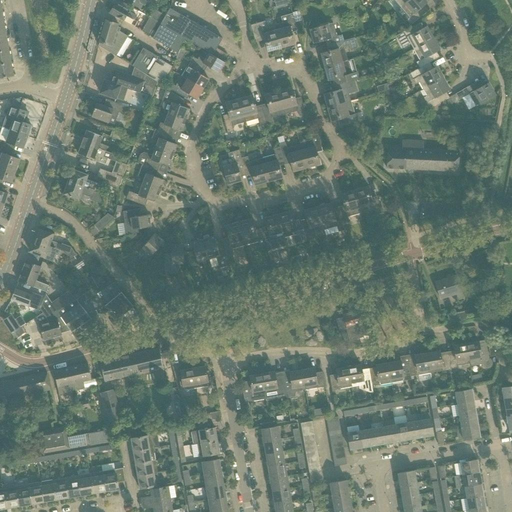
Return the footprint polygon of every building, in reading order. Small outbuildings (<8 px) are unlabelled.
[(396,11),(401,7),(394,0),(389,0),(388,1),(396,11)] [(423,0),(409,0),(401,7),(409,17),(406,20),(411,25),(420,17),(416,12),(424,5),(427,3),(427,2),(426,3),(423,0)] [(111,9),(109,13),(135,27),(137,22),(133,20),(135,15),(128,11),(129,11),(124,8),(115,3),(114,5),(112,4),(110,8),(111,9)] [(416,12),(420,17),(428,10),(424,5),(416,12)] [(401,7),(396,11),(405,21),(406,20),(409,17),(401,7)] [(165,16),(160,25),(184,38),(213,55),(222,38),(170,8),(165,16)] [(154,9),(149,18),(160,25),(165,16),(154,9)] [(292,12),(293,13),(296,27),(304,25),(299,10),(292,12)] [(282,22),(275,24),(281,48),(295,44),(293,37),(290,29),(296,27),(293,13),(286,15),(281,17),(282,22)] [(149,18),(145,25),(156,31),(160,25),(149,18)] [(98,46),(99,46),(115,56),(127,37),(116,30),(118,24),(104,20),(103,19),(97,42),(99,42),(98,46)] [(265,21),(250,25),(254,39),(264,36),(268,52),(281,48),(275,24),(266,26),(265,21)] [(330,45),(333,44),(344,41),(342,34),(336,36),(333,23),(309,30),(313,43),(328,39),(330,45)] [(145,25),(142,31),(153,37),(152,38),(178,53),(180,48),(184,38),(160,25),(156,31),(145,25)] [(400,33),(395,36),(401,45),(409,41),(413,49),(433,38),(426,27),(427,27),(427,26),(423,28),(414,33),(411,27),(409,29),(402,32),(400,33)] [(0,51),(9,50),(7,38),(0,38),(0,51)] [(320,53),(324,67),(348,60),(344,47),(349,46),(350,49),(357,48),(354,38),(344,41),(333,44),(335,49),(320,53)] [(416,62),(420,68),(421,68),(431,62),(428,56),(440,49),(439,49),(433,38),(413,49),(420,60),(416,62)] [(140,49),(130,65),(146,74),(157,81),(162,84),(172,67),(157,58),(157,57),(141,47),(140,49)] [(178,53),(178,54),(183,57),(186,52),(180,48),(178,53)] [(0,51),(0,64),(11,63),(9,50),(0,51)] [(200,56),(197,60),(202,62),(207,65),(207,66),(210,67),(219,73),(225,62),(216,57),(209,52),(205,59),(200,56)] [(351,73),(357,72),(353,59),(348,60),(351,73)] [(386,59),(382,61),(386,68),(390,66),(386,59)] [(332,79),(333,85),(354,79),(358,78),(357,72),(351,73),(348,60),(324,67),(327,80),(332,79)] [(11,63),(0,64),(0,78),(14,76),(11,63)] [(185,70),(182,76),(185,78),(187,79),(203,88),(209,79),(203,75),(196,72),(187,66),(185,70)] [(419,82),(423,89),(442,78),(436,67),(437,67),(437,66),(424,73),(421,68),(420,68),(410,74),(416,84),(419,82)] [(102,86),(100,91),(101,91),(101,93),(110,96),(117,99),(121,86),(148,95),(146,102),(149,103),(152,97),(157,81),(146,74),(143,81),(125,74),(115,71),(111,82),(105,80),(103,86),(102,86)] [(442,78),(423,89),(427,96),(424,98),(430,108),(441,102),(437,96),(446,91),(450,90),(449,89),(442,78)] [(170,83),(167,87),(182,96),(185,97),(187,93),(197,99),(203,88),(187,79),(183,85),(178,82),(175,86),(170,83)] [(335,91),(323,94),(327,108),(350,101),(348,93),(357,91),(354,79),(333,85),(335,91)] [(389,89),(387,83),(376,86),(378,92),(389,89)] [(465,96),(469,94),(475,106),(495,95),(495,94),(494,94),(488,84),(489,83),(485,85),(476,90),(473,84),(462,90),(455,94),(459,100),(462,98),(465,96)] [(291,87),(278,91),(285,114),(296,111),(298,111),(299,116),(305,114),(302,100),(296,102),(291,87)] [(269,109),(263,111),(266,122),(267,125),(273,123),(272,118),(285,114),(278,91),(265,94),(269,109)] [(437,96),(441,102),(447,99),(450,97),(446,91),(437,96)] [(165,112),(167,114),(186,120),(190,109),(182,106),(184,100),(171,92),(168,100),(166,101),(164,102),(163,104),(162,106),(163,109),(165,112)] [(459,100),(455,94),(450,97),(447,99),(451,104),(459,100)] [(475,106),(469,94),(465,96),(462,98),(468,110),(475,106)] [(252,95),(239,99),(245,122),(258,118),(260,124),(266,122),(263,111),(262,108),(256,110),(252,95)] [(92,116),(101,120),(109,123),(111,116),(117,118),(119,112),(124,114),(127,107),(107,99),(107,100),(109,101),(107,107),(97,103),(92,116)] [(245,122),(239,99),(225,102),(229,117),(223,119),(227,133),(233,131),(232,126),(245,122)] [(350,101),(327,108),(331,121),(338,119),(340,125),(347,123),(361,119),(359,112),(354,114),(350,101)] [(28,137),(31,126),(31,125),(24,123),(28,112),(10,106),(3,128),(28,137)] [(160,122),(157,130),(171,135),(174,128),(182,131),(186,120),(167,114),(164,124),(160,122)] [(0,146),(9,150),(11,144),(23,148),(25,142),(26,142),(28,137),(3,128),(0,135),(0,146)] [(110,136),(134,146),(137,139),(112,129),(110,136)] [(154,129),(150,140),(157,143),(155,149),(173,156),(177,145),(169,142),(171,135),(157,130),(154,129)] [(86,131),(82,142),(98,148),(105,151),(107,147),(100,144),(102,136),(86,131)] [(313,141),(300,144),(306,168),(320,164),(316,149),(321,147),(318,134),(311,135),(313,141)] [(386,167),(457,171),(459,151),(423,149),(423,141),(402,140),(402,148),(387,148),(386,167)] [(82,142),(78,154),(87,157),(105,164),(107,158),(115,161),(112,153),(105,151),(98,148),(82,142)] [(279,147),(282,158),(288,157),(292,172),(306,168),(300,144),(287,148),(285,142),(279,144),(279,147)] [(0,153),(2,154),(0,158),(0,165),(15,171),(19,159),(8,155),(9,150),(0,146),(0,153)] [(275,154),(262,158),(268,182),(282,178),(277,162),(283,161),(282,158),(279,147),(273,149),(275,154)] [(137,163),(142,165),(158,170),(161,164),(169,167),(173,156),(155,149),(152,155),(145,152),(140,154),(137,163)] [(229,159),(221,161),(227,185),(241,181),(240,177),(237,166),(243,164),(241,158),(239,150),(227,153),(229,159)] [(241,158),(243,164),(245,172),(250,170),(255,186),(268,182),(262,158),(249,162),(247,156),(241,158)] [(120,162),(116,175),(100,169),(97,176),(118,188),(127,165),(120,162)] [(0,178),(11,182),(15,171),(0,165),(0,178)] [(144,179),(141,185),(160,191),(164,180),(156,177),(158,170),(142,165),(138,176),(144,179)] [(72,169),(68,181),(94,190),(96,185),(85,181),(87,175),(72,169)] [(94,190),(68,181),(63,194),(79,199),(81,193),(91,197),(90,200),(101,204),(98,192),(94,191),(94,190)] [(160,191),(141,185),(138,195),(129,192),(126,199),(145,206),(148,199),(156,202),(160,191)] [(367,186),(354,190),(360,213),(373,209),(374,215),(381,213),(377,199),(371,201),(367,186)] [(339,210),(340,216),(343,224),(348,222),(347,217),(360,213),(354,190),(340,193),(345,209),(339,210)] [(330,202),(317,206),(323,230),(336,226),(338,231),(344,230),(343,224),(340,216),(335,218),(330,202)] [(308,225),(302,227),(306,241),(312,239),(310,233),(323,230),(317,206),(303,210),(308,225)] [(122,211),(124,223),(123,223),(125,235),(138,233),(138,229),(151,227),(149,215),(140,216),(139,209),(122,211)] [(293,219),(291,210),(278,214),(284,237),(292,235),(294,242),(296,243),(306,241),(302,227),(299,217),(293,219)] [(107,213),(94,225),(99,231),(113,219),(114,218),(109,214),(107,213)] [(268,232),(262,234),(265,245),(267,250),(273,248),(273,246),(285,242),(284,237),(278,214),(264,218),(268,232)] [(252,218),(238,222),(245,245),(258,242),(259,247),(265,245),(262,232),(256,233),(252,218)] [(229,241),(223,243),(227,256),(233,254),(232,249),(245,245),(238,222),(225,225),(229,241)] [(54,235),(38,229),(34,240),(60,250),(63,251),(65,254),(69,260),(76,254),(70,247),(61,243),(61,244),(51,241),(54,235)] [(134,245),(132,248),(141,256),(146,251),(151,256),(157,249),(163,242),(155,234),(147,243),(141,238),(134,245)] [(214,236),(203,239),(208,260),(209,260),(211,268),(219,266),(220,268),(229,266),(228,258),(227,256),(223,243),(216,244),(215,239),(214,236)] [(197,263),(208,260),(203,239),(191,242),(194,251),(187,253),(190,266),(198,264),(197,263)] [(34,240),(29,251),(39,255),(45,257),(44,258),(49,260),(53,262),(55,255),(58,256),(58,254),(60,250),(34,240)] [(164,254),(164,264),(164,275),(177,274),(176,264),(183,264),(183,245),(171,245),(171,254),(164,254)] [(79,257),(72,263),(77,270),(84,265),(79,257)] [(26,261),(18,282),(27,285),(31,287),(38,289),(45,292),(46,292),(49,285),(35,280),(41,266),(39,266),(35,264),(26,261)] [(456,294),(458,300),(463,298),(456,275),(435,282),(440,299),(456,294)] [(110,301),(105,306),(106,308),(116,321),(125,317),(124,314),(133,306),(132,306),(113,282),(105,288),(114,299),(110,301)] [(42,297),(32,293),(16,287),(11,300),(37,309),(42,297)] [(80,305),(95,294),(91,288),(75,299),(80,305)] [(52,303),(46,294),(40,309),(48,321),(39,324),(42,332),(40,334),(41,338),(44,338),(44,340),(61,335),(61,333),(70,330),(57,311),(52,303)] [(52,303),(57,311),(66,305),(61,297),(52,303)] [(75,299),(66,305),(57,311),(70,330),(71,332),(79,327),(84,323),(87,327),(100,323),(96,313),(96,311),(87,314),(87,313),(80,305),(75,299)] [(344,317),(336,319),(339,331),(346,329),(347,329),(350,340),(362,336),(368,334),(366,325),(365,323),(366,322),(363,310),(354,313),(351,314),(351,312),(343,314),(344,317)] [(466,311),(447,315),(449,322),(468,319),(466,311)] [(4,321),(11,332),(19,327),(11,315),(4,321)] [(478,341),(465,343),(470,367),(481,365),(482,365),(482,366),(483,367),(484,368),(485,368),(486,368),(487,368),(488,368),(490,367),(491,366),(492,365),(492,364),(492,363),(492,362),(492,361),(491,361),(491,360),(490,359),(489,358),(489,359),(486,345),(479,346),(478,341)] [(454,350),(447,351),(447,354),(450,369),(457,368),(458,369),(470,367),(465,343),(453,345),(454,350)] [(159,348),(127,355),(100,362),(102,369),(101,369),(102,372),(105,381),(133,375),(134,378),(136,381),(139,383),(141,383),(147,383),(150,383),(154,383),(155,382),(157,381),(162,375),(163,372),(163,370),(163,368),(159,348)] [(439,350),(427,353),(430,372),(450,369),(447,354),(440,355),(439,353),(439,350)] [(415,358),(407,360),(410,376),(430,372),(427,353),(414,355),(415,358)] [(397,361),(388,363),(391,382),(411,379),(410,376),(407,360),(400,361),(397,361)] [(88,363),(71,367),(74,381),(75,383),(76,389),(76,390),(84,388),(82,381),(91,379),(90,373),(88,363)] [(369,371),(368,368),(371,386),(391,382),(388,363),(375,365),(376,370),(369,371)] [(348,366),(351,387),(359,385),(359,389),(369,392),(372,391),(371,386),(368,368),(361,370),(360,364),(348,366)] [(205,366),(192,368),(196,388),(211,385),(208,371),(206,371),(205,366)] [(331,390),(351,387),(348,366),(335,369),(336,374),(329,375),(331,390)] [(71,367),(54,371),(56,380),(56,382),(57,387),(59,393),(76,389),(75,383),(74,381),(71,367)] [(314,367),(301,370),(305,390),(324,386),(322,371),(315,373),(314,367)] [(196,388),(192,368),(180,371),(181,376),(178,376),(181,391),(196,388)] [(289,374),(282,375),(284,389),(285,393),(286,397),(295,395),(294,394),(296,391),(297,391),(305,390),(301,370),(296,371),(289,372),(289,374)] [(274,371),(261,373),(265,392),(284,389),(282,375),(275,376),(274,371)] [(13,380),(2,383),(2,384),(5,392),(8,400),(11,408),(25,404),(23,396),(50,390),(49,382),(47,372),(18,379),(19,381),(13,382),(13,380)] [(265,392),(261,373),(249,376),(250,381),(241,382),(244,402),(266,398),(265,392)] [(502,388),(504,398),(511,396),(511,385),(501,387),(501,388),(502,388)] [(454,392),(457,404),(474,401),(472,389),(454,392)] [(100,393),(109,424),(121,421),(113,390),(100,393)] [(87,400),(78,402),(79,411),(84,410),(84,408),(89,407),(87,400)] [(457,404),(459,416),(476,413),(474,401),(457,404)] [(459,416),(461,428),(478,424),(476,413),(459,416)] [(197,416),(198,422),(211,419),(210,414),(197,416)] [(329,418),(326,419),(327,425),(339,422),(338,417),(329,418)] [(259,420),(260,426),(274,424),(273,418),(259,420)] [(430,418),(417,420),(420,437),(433,435),(430,418)] [(211,419),(198,422),(199,428),(212,425),(211,419)] [(417,420),(405,422),(409,439),(420,437),(417,420)] [(302,423),(300,423),(301,429),(313,427),(312,421),(302,423)] [(339,422),(327,425),(328,430),(340,428),(339,422)] [(405,422),(394,424),(397,442),(409,439),(405,422)] [(394,424),(382,427),(385,444),(397,442),(394,424)] [(478,424),(461,428),(461,430),(463,440),(480,437),(478,424)] [(261,429),(263,442),(280,439),(278,426),(261,429)] [(43,454),(71,449),(68,436),(66,427),(38,432),(43,454)] [(313,427),(301,429),(302,435),(314,433),(313,427)] [(382,427),(371,429),(374,446),(385,444),(382,427)] [(195,431),(197,444),(217,440),(215,428),(195,431)] [(340,428),(328,430),(329,436),(341,434),(340,428)] [(371,429),(359,431),(362,448),(374,446),(371,429)] [(110,430),(88,433),(91,446),(112,442),(110,430)] [(362,448),(359,431),(347,433),(350,450),(362,448)] [(436,432),(437,440),(438,444),(444,443),(442,431),(436,432)] [(314,433),(302,435),(303,441),(315,439),(314,433)] [(85,434),(68,437),(71,449),(87,446),(85,434)] [(140,437),(130,439),(133,451),(153,448),(159,447),(157,434),(151,435),(140,437)] [(341,434),(329,436),(330,442),(342,440),(341,434)] [(263,442),(265,455),(282,452),(280,439),(263,442)] [(315,439),(303,441),(304,447),(316,445),(315,439)] [(217,440),(197,444),(199,457),(219,453),(217,440)] [(342,440),(330,442),(331,448),(343,446),(342,440)] [(316,445),(304,447),(305,453),(317,451),(316,445)] [(343,446),(331,448),(332,454),(344,452),(343,446)] [(133,451),(135,464),(155,460),(153,448),(133,451)] [(317,451),(305,453),(306,459),(319,457),(317,451)] [(265,455),(267,467),(284,464),(282,452),(265,455)] [(344,452),(332,454),(333,460),(345,458),(344,452)] [(319,457),(306,459),(307,465),(320,463),(319,457)] [(345,458),(333,460),(335,466),(346,464),(345,458)] [(201,462),(203,475),(222,471),(221,467),(220,467),(219,459),(201,462)] [(135,464),(137,476),(157,473),(155,460),(135,464)] [(460,463),(453,464),(455,476),(462,475),(479,472),(477,460),(460,463)] [(320,463),(307,465),(308,471),(321,468),(320,463)] [(267,467),(270,480),(286,477),(284,464),(267,467)] [(444,465),(437,467),(440,479),(446,478),(444,465)] [(434,467),(428,468),(430,480),(436,479),(434,467)] [(126,482),(123,468),(115,469),(102,471),(106,492),(118,489),(117,483),(126,482)] [(321,468),(308,471),(309,472),(309,477),(322,474),(321,472),(321,468)] [(102,471),(90,473),(93,494),(106,492),(102,471)] [(203,475),(206,487),(223,484),(222,476),(223,476),(222,471),(203,475)] [(397,474),(399,486),(417,483),(414,471),(397,474)] [(479,472),(462,475),(464,487),(481,484),(479,472)] [(90,473),(77,476),(81,496),(93,494),(90,473)] [(157,473),(137,476),(139,489),(159,485),(157,473)] [(322,474),(309,477),(310,483),(323,480),(322,474)] [(77,476),(65,478),(69,498),(81,496),(77,476)] [(270,480),(272,492),(289,489),(286,477),(270,480)] [(65,478),(53,480),(56,500),(69,498),(65,478)] [(53,480),(40,482),(44,502),(56,500),(53,480)] [(330,483),(332,495),(348,492),(346,480),(330,483)] [(40,482),(28,484),(31,505),(44,502),(40,482)] [(417,483),(399,486),(402,498),(419,495),(417,483)] [(7,484),(2,484),(3,489),(7,509),(19,507),(15,486),(15,484),(8,486),(7,484)] [(28,484),(15,486),(19,507),(31,505),(28,484)] [(206,487),(208,499),(227,496),(226,492),(224,492),(223,484),(206,487)] [(464,487),(466,499),(483,496),(481,484),(464,487)] [(141,498),(142,503),(170,498),(168,486),(160,488),(150,489),(152,496),(141,498)] [(272,492),(274,504),(291,501),(289,489),(272,492)] [(332,495),(334,508),(351,505),(348,492),(332,495)] [(419,495),(402,498),(404,510),(421,506),(419,495)] [(208,499),(210,511),(227,509),(226,501),(227,501),(227,496),(208,499)] [(466,499),(460,500),(462,511),(463,511),(468,511),(485,508),(483,496),(466,499)] [(153,507),(154,511),(161,511),(172,510),(170,498),(142,503),(143,509),(153,507)] [(274,504),(275,511),(292,511),(291,501),(274,504)]
